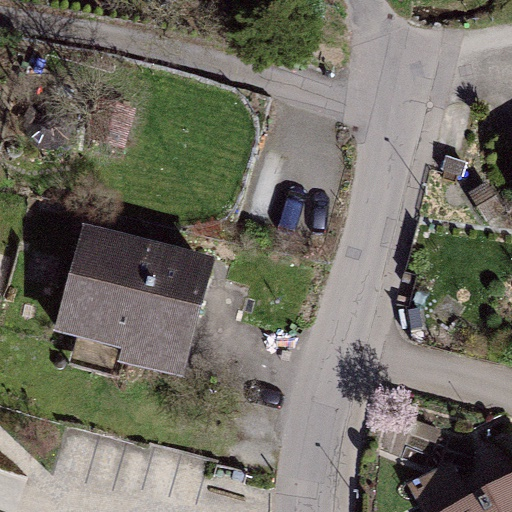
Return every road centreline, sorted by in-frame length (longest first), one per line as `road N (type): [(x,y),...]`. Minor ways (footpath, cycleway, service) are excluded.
road 1 (residential): [(0,17),(411,84)]
road 2 (unclassified): [(411,84),(358,344)]
road 3 (unclassified): [(358,344),(317,511)]
road 4 (residential): [(511,396),(358,344)]
